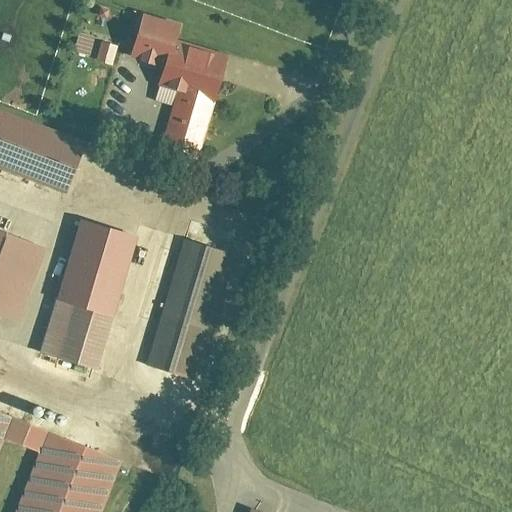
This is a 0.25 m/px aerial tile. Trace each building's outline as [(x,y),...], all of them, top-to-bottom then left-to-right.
[(187,23),(148,10),(136,48),(175,61),(187,23)] [(123,41),(107,37),(102,56),(118,60),(123,41)] [(168,84),(187,90),(175,128),(211,139),(222,101),(227,103),(241,56),(182,39),(168,84)] [(93,139),(0,103),(0,163),(73,192),(93,139)] [(108,367),(144,234),(91,219),(54,352),(108,367)] [(0,309),(26,319),(54,246),(0,226),(0,309)] [(203,378),(237,252),(190,240),(156,365),(203,378)] [(0,482),(27,419),(0,407),(0,482)] [(115,511),(137,463),(57,429),(22,511),(115,511)]
